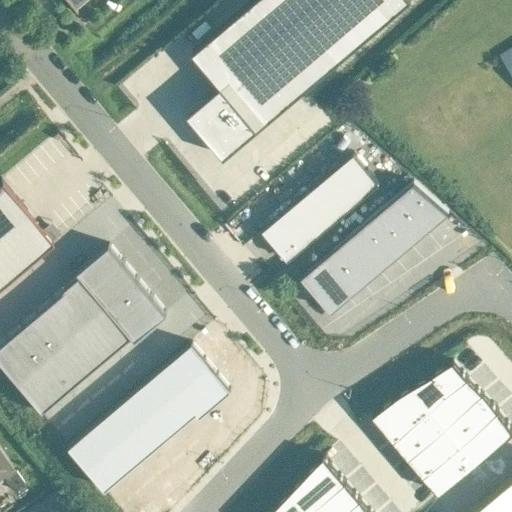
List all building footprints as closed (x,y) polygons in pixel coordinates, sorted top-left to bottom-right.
[(250,0),(193,49),(221,82),(206,95),(208,98),(193,111),(214,136),(211,138),(224,154),(407,0),(250,0)] [(511,48),(502,55),(511,71),(511,48)] [(288,257),(380,180),(354,150),(263,227),(288,257)] [(1,177),(0,177),(0,282),(53,238),(1,177)] [(414,178),(302,273),(331,308),(449,209),(414,178)] [(110,241),(78,268),(81,271),(0,339),(0,360),(41,410),(133,333),(136,336),(167,309),(110,241)] [(193,339),(70,442),(106,485),(197,409),(200,412),(232,386),(193,339)] [(511,425),(454,357),(373,411),(440,490),(511,429),(511,425)] [(0,475),(12,467),(0,449),(0,475)] [(375,511),(324,452),(267,511),(375,511)] [(13,488),(24,480),(16,469),(5,477),(13,488)] [(511,511),(511,480),(474,511),(511,511)]
